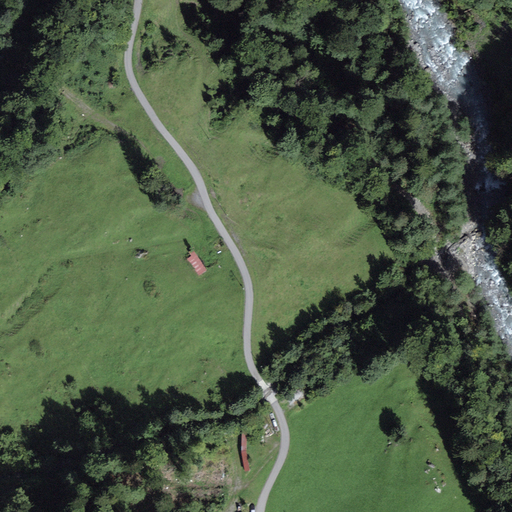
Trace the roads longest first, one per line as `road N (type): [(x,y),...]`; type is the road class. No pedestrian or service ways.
road 1 (track): [(261,0),(314,96),(419,210),(482,378),(511,416)]
road 2 (track): [(209,206),(179,196),(129,136),(39,70),(0,57)]
